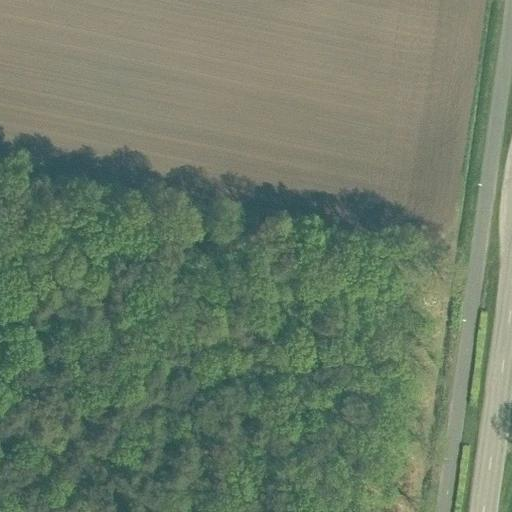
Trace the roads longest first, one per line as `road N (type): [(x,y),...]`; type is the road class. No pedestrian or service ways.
road 1 (unclassified): [(439,511),(511,0)]
road 2 (secondary): [(482,511),(511,296)]
